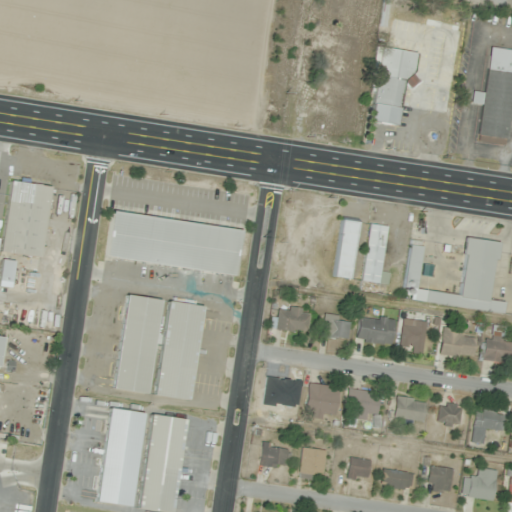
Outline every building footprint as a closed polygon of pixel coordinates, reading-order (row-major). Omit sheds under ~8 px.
[(368,122),(395,126),(401,86),(412,87),(417,53),(379,47),(368,122)] [(484,92),(472,90),(471,103),(479,104),(474,140),(505,144),(511,93),(511,50),(490,47),(484,92)] [(0,253),(40,258),(50,186),(9,181),(0,250),(0,253)] [(111,212),(105,258),(235,276),(241,230),(111,212)] [(333,277),(351,280),(358,222),(341,219),(333,277)] [(361,282),(388,285),(390,272),(381,271),(387,226),(368,224),(361,282)] [(402,301),(503,313),(504,302),(489,300),(496,242),(466,239),(459,295),(416,290),(422,245),(409,244),(402,301)] [(0,280),(11,282),(14,261),(2,259),(0,269),(0,280)] [(127,294),(113,389),(144,394),(161,299),(127,294)] [(189,401),(202,306),(166,301),(154,396),(189,401)] [(307,310),(271,310),(271,332),(307,332),(307,310)] [(348,340),(350,318),(323,315),(321,337),(348,340)] [(390,346),(393,319),(359,315),(355,342),(390,346)] [(397,351),(423,352),(424,317),(398,316),(397,351)] [(477,335),(443,329),(439,353),(473,358),(477,335)] [(511,344),(511,345),(511,337),(483,337),(483,362),(511,361),(511,344)] [(323,420),(325,411),(333,413),(338,389),(310,383),(303,415),(323,420)] [(379,393),(347,390),(344,418),(365,420),(366,413),(377,414),(379,393)] [(425,401),(396,396),(392,418),(421,423),(425,401)] [(461,406),(440,402),(436,425),(457,429),(461,406)] [(108,408),(94,503),(130,508),(143,413),(108,408)] [(469,444),(480,445),(483,429),(501,432),(503,414),(474,410),(469,444)] [(136,509),(155,511),(171,511),(184,419),(149,414),(136,509)] [(260,469),(287,469),(287,445),(260,445),(260,469)] [(298,477),(321,480),(324,451),(301,448),(298,477)] [(369,460),(348,458),(346,474),(367,477),(369,460)] [(451,469),(428,467),(426,490),(449,493),(451,469)] [(411,491),(414,474),(382,469),(379,486),(411,491)] [(469,501),(495,497),(492,469),(474,471),(475,477),(466,478),(469,501)]
